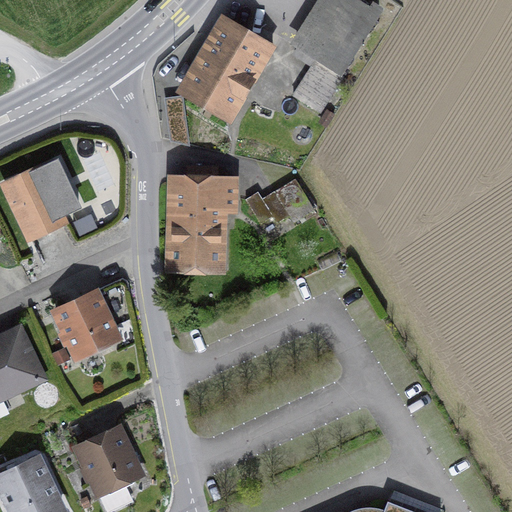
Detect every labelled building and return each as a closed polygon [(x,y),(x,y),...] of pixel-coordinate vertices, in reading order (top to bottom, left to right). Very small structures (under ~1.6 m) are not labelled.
[(338,77),(378,14),(355,0),(318,0),(289,46),(314,62),(338,77)] [(276,48),(221,17),(176,94),(231,126),(276,48)] [(314,62),(290,100),(321,119),(345,81),(338,77),(314,62)] [(180,100),(165,101),(169,143),(187,147),(180,100)] [(69,227),(41,167),(2,185),(30,246),(69,227)] [(236,180),(167,178),(164,274),(222,276),(224,215),(235,215),(236,180)] [(294,181),(261,202),(272,218),(276,224),(308,203),(294,181)] [(257,195),(245,202),(260,226),(272,218),(261,202),(257,195)] [(121,344),(97,290),(48,311),(71,366),(121,344)] [(21,325),(0,334),(0,401),(46,381),(21,325)] [(122,423),(70,446),(93,497),(145,474),(122,423)] [(64,511),(39,457),(0,475),(0,501),(5,511),(64,511)] [(349,511),(409,511),(387,503),(382,511),(369,507),(359,508),(349,511)]
